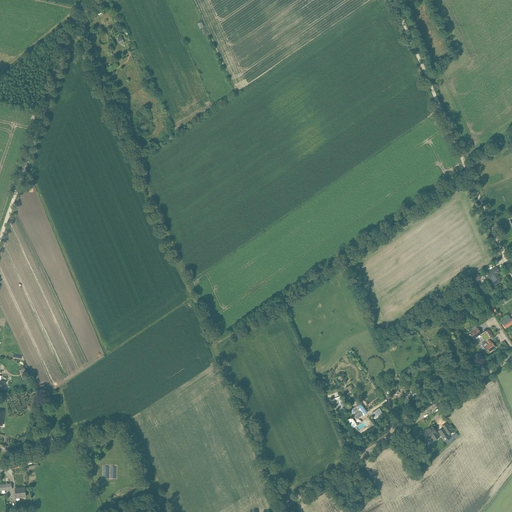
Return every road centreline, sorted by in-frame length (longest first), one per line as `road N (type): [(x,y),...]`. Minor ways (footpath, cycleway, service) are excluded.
road 1 (track): [(72,27),(214,344)]
road 2 (track): [(464,168),(214,344)]
road 3 (unclassified): [(274,511),(511,355)]
road 4 (track): [(0,238),(72,27),(98,0)]
road 5 (track): [(393,0),(464,168)]
road 6 (track): [(214,344),(283,506)]
